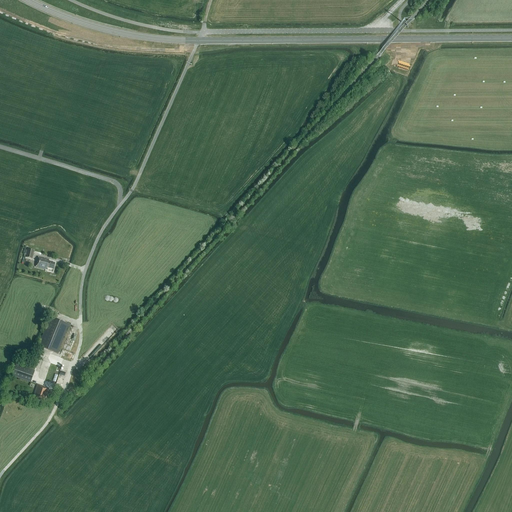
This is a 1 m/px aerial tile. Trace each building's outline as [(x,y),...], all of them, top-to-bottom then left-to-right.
[(32,259),(34,251),(28,250),(28,251),(25,250),(24,255),(26,255),(26,258),(32,259)] [(38,257),(36,267),(46,269),(47,268),(53,269),(55,263),(48,262),(49,260),(38,257)] [(57,354),(69,325),(50,317),(39,346),(57,354)] [(46,381),(56,384),(61,367),(52,364),(46,381)] [(16,365),(12,376),(31,383),(35,371),(16,365)] [(35,394),(33,399),(44,403),(49,389),(46,388),(38,385),(35,394)]
